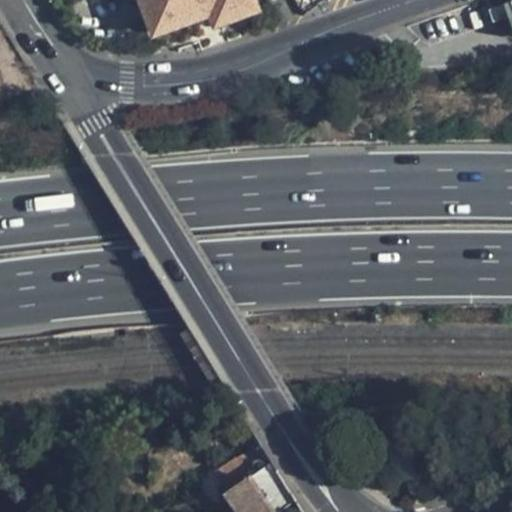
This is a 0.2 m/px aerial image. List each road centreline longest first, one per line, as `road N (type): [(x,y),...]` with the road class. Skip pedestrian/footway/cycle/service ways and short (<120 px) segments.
road 1 (motorway): [(511,186),(214,194),(0,218)]
road 2 (motorway): [(0,289),(201,269),(511,264)]
road 3 (secondary): [(72,91),(258,404),(341,511)]
road 4 (residential): [(72,91),(256,59),(424,0)]
